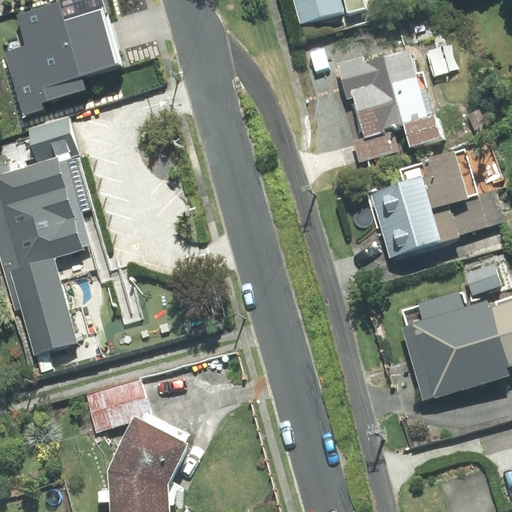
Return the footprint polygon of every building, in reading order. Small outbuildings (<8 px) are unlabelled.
[(346,0),(302,0),(309,24),(350,12),(346,0)] [(72,5),(27,18),(35,48),(13,54),(30,116),(53,110),(52,105),(98,92),(95,80),(132,70),(116,12),(77,23),(72,5)] [(377,59),(345,68),(356,102),(363,99),(375,136),(358,142),(366,167),(454,138),(446,115),(434,119),(413,54),(379,65),(377,59)] [(34,130),(44,166),(4,177),(28,268),(16,271),(39,356),(87,343),(63,258),(99,249),(89,214),(102,211),(87,154),(81,156),(77,139),(83,138),(78,118),(34,130)] [(465,235),(505,223),(496,192),(481,197),(467,154),(367,184),(369,193),(381,229),(389,227),(399,261),(467,240),(465,235)] [(503,266),(474,276),(480,297),(510,288),(503,266)] [(511,299),(473,310),(468,294),(406,311),(431,404),(511,381),(511,299)] [(153,396),(184,388),(180,373),(92,395),(101,430),(158,416),(153,396)] [(182,511),(184,482),(202,448),(149,420),(119,476),(118,511),(182,511)]
